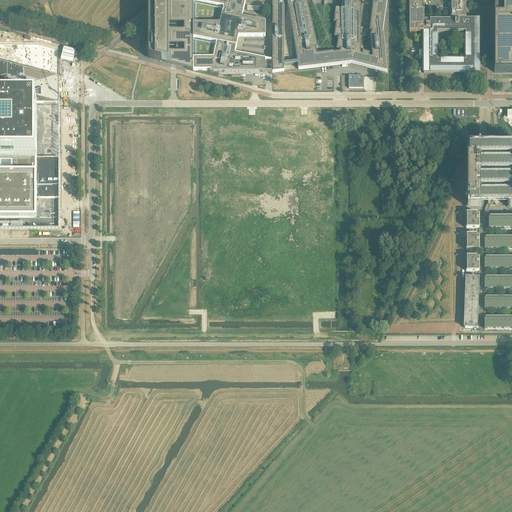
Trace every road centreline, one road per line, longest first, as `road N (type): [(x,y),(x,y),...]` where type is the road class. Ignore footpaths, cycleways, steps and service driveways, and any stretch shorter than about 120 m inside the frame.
road 1 (unclassified): [(0,241),(89,238),(92,115),(101,103),(511,103)]
road 2 (track): [(113,362),(290,362),(303,373),(303,410),(313,426)]
road 3 (track): [(92,281),(92,321),(116,367),(112,390),(107,397),(71,390)]
road 4 (unclassified): [(511,343),(379,344)]
